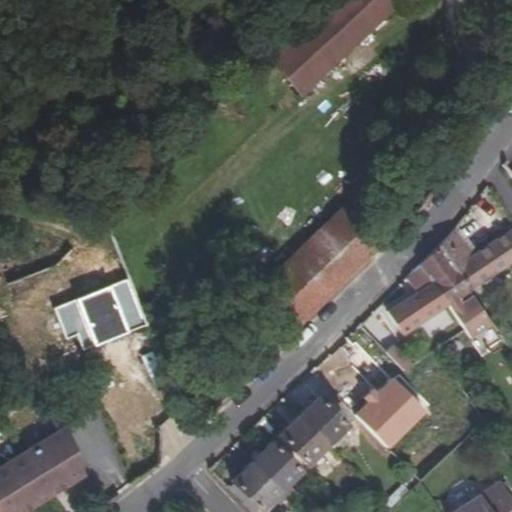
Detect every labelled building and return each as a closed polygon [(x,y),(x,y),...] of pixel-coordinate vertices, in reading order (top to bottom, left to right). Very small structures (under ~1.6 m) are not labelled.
[(250,76),(285,114),(400,7),(393,0),(329,0),(248,75),(250,76)] [(254,291),(294,331),(380,247),(341,206),(254,291)] [(511,227),(473,254),(454,229),(438,246),(469,292),(511,263),(511,227)] [(445,307),(469,292),(438,246),(418,266),(445,307)] [(402,337),(445,307),(418,266),(406,279),(414,292),(385,312),(402,337)] [(384,345),(367,318),(358,326),(374,351),(384,345)] [(401,338),(384,352),(402,373),(418,358),(401,338)] [(320,381),(311,371),(300,382),(309,391),(320,381)] [(297,416),(326,446),(346,426),(317,396),(297,416)] [(307,465),(326,446),(297,416),(277,435),(307,465)] [(0,511),(21,511),(80,477),(62,431),(0,468),(0,511)] [(250,463),(279,492),(300,471),(271,442),(250,463)] [(259,511),(279,492),(250,463),(230,482),(259,511)] [(511,511),(511,504),(498,482),(452,511),(511,511)]
